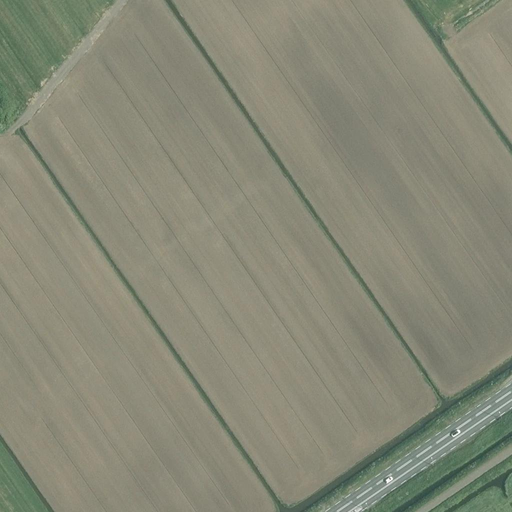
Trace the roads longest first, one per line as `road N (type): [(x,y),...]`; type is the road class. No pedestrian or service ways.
road 1 (primary): [(342,511),(511,394)]
road 2 (track): [(0,141),(120,0)]
